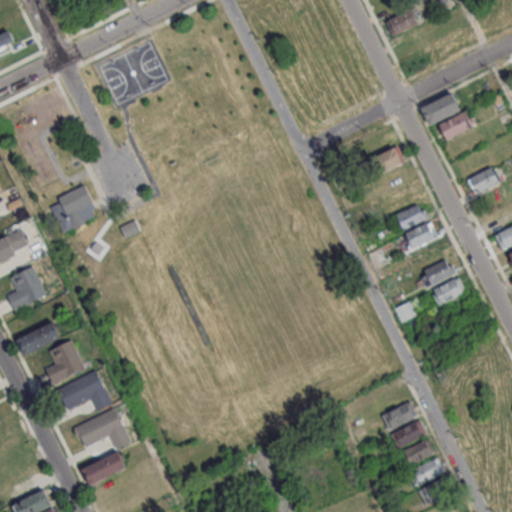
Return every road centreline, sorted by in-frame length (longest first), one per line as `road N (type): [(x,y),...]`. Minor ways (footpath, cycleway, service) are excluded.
road 1 (residential): [(478,511),(224,0)]
road 2 (residential): [(511,332),(345,0)]
road 3 (residential): [(300,151),(511,42)]
road 4 (residential): [(0,87),(177,0)]
road 5 (residential): [(77,511),(0,357)]
